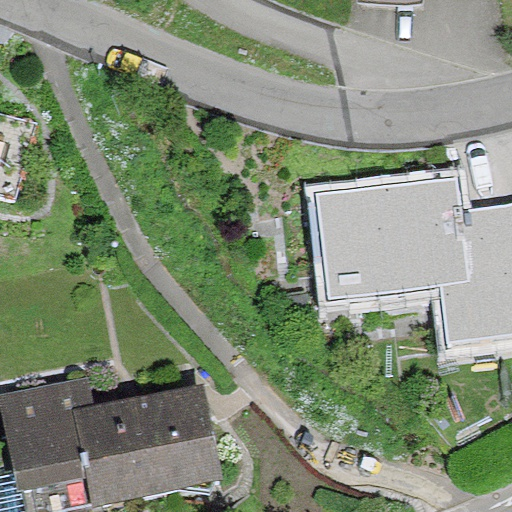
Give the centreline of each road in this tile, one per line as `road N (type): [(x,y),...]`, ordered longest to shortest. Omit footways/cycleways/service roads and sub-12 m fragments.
road 1 (residential): [(463,113),(275,104),(0,3)]
road 2 (residential): [(214,0),(463,113)]
